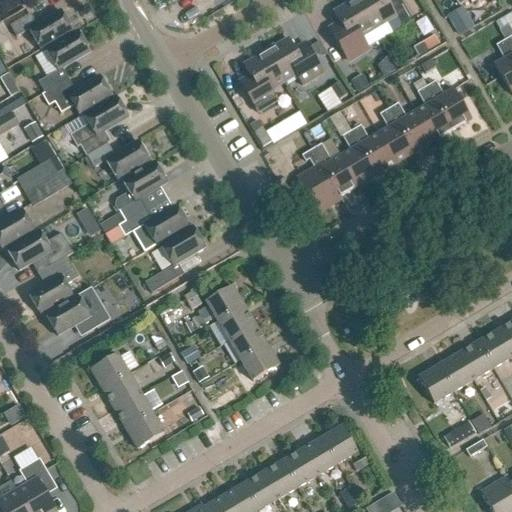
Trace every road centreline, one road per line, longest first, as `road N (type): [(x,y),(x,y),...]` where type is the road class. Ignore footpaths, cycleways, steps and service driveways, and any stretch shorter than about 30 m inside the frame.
road 1 (residential): [(133,511),(347,382)]
road 2 (residential): [(300,270),(272,251),(161,67)]
road 3 (residential): [(511,157),(329,270)]
road 4 (residential): [(110,511),(0,328)]
road 5 (residential): [(329,270),(349,273),(511,183)]
road 6 (residential): [(347,382),(511,288)]
road 7 (residential): [(347,382),(423,511)]
road 8 (residential): [(161,67),(273,0)]
road 9 (residential): [(300,270),(310,311),(347,382)]
